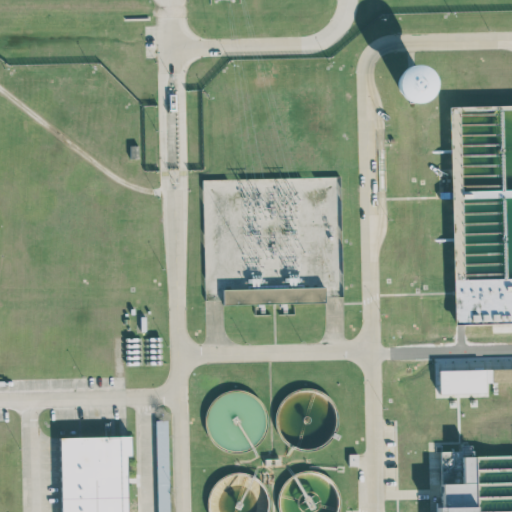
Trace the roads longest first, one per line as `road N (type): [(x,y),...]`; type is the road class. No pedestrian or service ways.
road 1 (residential): [(184,511),(173,0)]
road 2 (residential): [(185,356),(511,355)]
road 3 (residential): [(181,395),(40,399),(0,408)]
